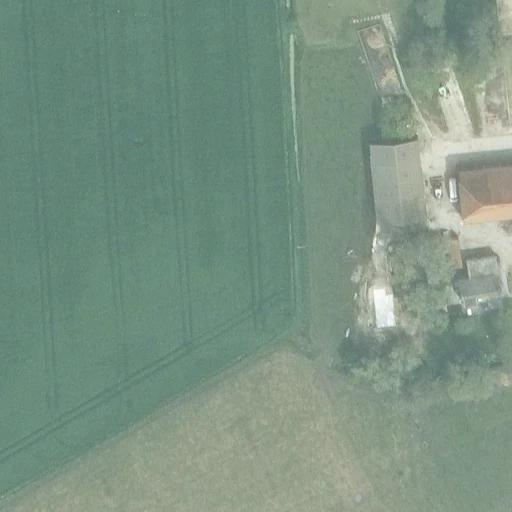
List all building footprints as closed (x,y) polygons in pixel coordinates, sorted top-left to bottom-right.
[(416,133),(368,138),(376,218),(424,213),(416,133)] [(461,217),(511,212),(511,159),(456,165),(461,217)] [(447,264),(459,262),(455,235),(443,236),(447,264)] [(460,297),(499,292),(494,253),(465,257),(467,272),(457,273),(460,297)] [(395,324),(392,302),(391,293),(384,294),(383,287),(372,289),(377,327),(395,324)]
